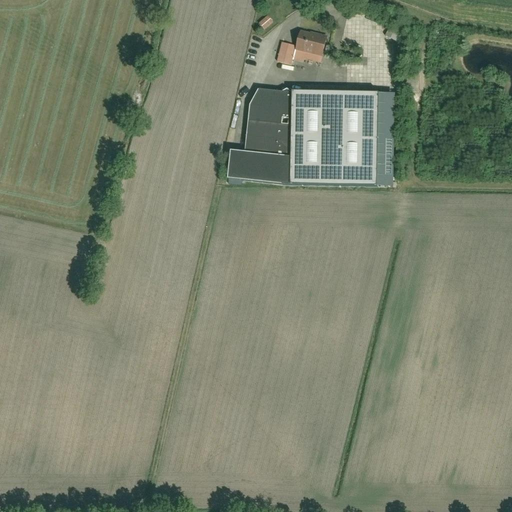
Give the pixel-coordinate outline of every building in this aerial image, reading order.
[(267,31),(276,23),(271,17),(262,24),(267,31)] [(402,31),(391,26),(386,36),(397,42),(402,31)] [(321,58),(326,39),(317,37),(316,41),(309,39),(310,37),(300,34),(296,52),(321,58)] [(295,49),(281,45),(276,64),(290,67),(295,49)] [(231,153),(228,181),(283,187),(295,188),(378,190),(380,96),(293,94),(292,94),(288,91),(283,93),(260,91),(251,107),(245,154),(231,153)]
